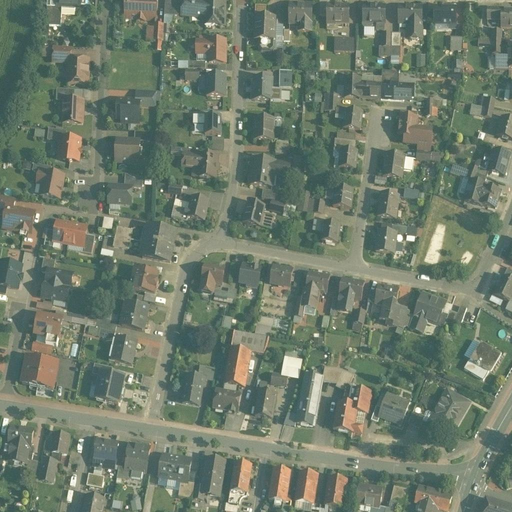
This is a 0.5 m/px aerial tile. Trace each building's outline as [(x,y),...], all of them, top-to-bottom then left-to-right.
[(126,0),(126,9),(128,9),(128,18),(125,18),(125,19),(136,20),(136,21),(145,22),(145,20),(155,21),(155,19),(153,19),(154,0),(126,0)] [(179,0),(164,0),(164,16),(178,17),(179,0)] [(200,1),(190,0),(190,1),(184,0),(182,15),(184,17),(190,18),(191,17),(199,18),(200,17),(203,18),(204,3),(200,2),(200,1)] [(215,1),(211,1),(210,2),(204,2),(204,3),(203,18),(203,26),(205,28),(212,28),(214,26),(223,27),(224,3),(216,2),(215,1)] [(312,6),(290,6),(289,25),(298,26),(298,34),(312,35),(312,6)] [(349,7),(327,7),(327,25),(349,25),(349,7)] [(384,8),(363,7),(363,24),(378,24),(377,32),(384,32),(384,8)] [(61,9),(46,8),(45,27),(60,28),(61,9)] [(421,8),(399,8),(399,25),(411,25),(421,25),(421,8)] [(456,9),(434,8),(433,26),(447,26),(448,27),(455,27),(456,9)] [(501,9),(487,9),(487,20),(496,20),(496,17),(500,17),(500,11),(501,11),(501,9)] [(511,11),(501,11),(500,11),(500,17),(500,28),(511,28),(511,11)] [(275,18),(257,18),(257,33),(256,33),(255,41),(259,41),(273,42),(274,42),(275,18)] [(421,25),(411,25),(411,28),(409,30),(407,30),(407,40),(409,40),(411,42),(417,42),(419,40),(421,40),(421,25)] [(163,26),(154,26),(153,42),(162,42),(163,26)] [(45,27),(44,27),(44,35),(63,37),(63,28),(60,28),(45,27)] [(501,31),(489,30),(489,40),(492,40),(501,40),(501,31)] [(400,35),(389,34),(389,48),(391,49),(391,58),(400,58),(400,35)] [(354,38),(334,37),(334,51),(353,51),(354,38)] [(462,39),(449,38),(449,51),(462,52),(462,39)] [(501,40),(492,40),(491,55),(500,55),(501,40)] [(273,42),(259,41),(259,50),(262,52),(270,53),(273,50),(273,42)] [(225,42),(209,42),(209,43),(197,43),(196,55),(208,55),(208,64),(224,64),(225,42)] [(511,46),(508,47),(508,60),(495,60),(495,71),(509,72),(509,70),(511,69),(511,46)] [(389,48),(382,48),(379,48),(379,58),(391,58),(391,49),(389,48)] [(71,49),(53,49),(53,63),(67,64),(68,60),(71,61),(71,49)] [(71,61),(68,60),(67,64),(66,85),(88,86),(89,61),(71,61)] [(464,73),(464,62),(454,62),(454,72),(464,73)] [(177,70),(166,71),(166,80),(177,80),(177,70)] [(199,72),(185,72),(185,82),(199,82),(199,72)] [(381,73),(381,79),(380,101),(410,103),(410,99),(413,99),(413,86),(398,86),(399,73),(381,73)] [(225,77),(207,76),(206,98),(224,99),(224,87),(225,87),(225,77)] [(290,79),(279,78),(279,89),(290,89),(290,79)] [(344,100),(380,101),(381,79),(374,79),(374,85),(361,84),(361,81),(345,81),(344,100)] [(271,80),(254,80),(253,94),(251,94),(251,101),(253,101),(253,102),(285,103),(285,91),(271,91),(271,80)] [(74,91),(56,90),(56,102),(63,102),(64,101),(74,102),(74,91)] [(136,102),(118,101),(117,118),(118,118),(118,117),(122,117),(122,124),(131,124),(131,120),(139,121),(139,106),(148,107),(148,104),(154,104),(154,102),(154,93),(136,92),(136,102)] [(495,101),(487,99),(485,109),(493,111),(495,101)] [(74,102),(64,101),(63,102),(62,124),(82,125),(83,102),(74,102)] [(442,101),(433,101),(432,109),(441,110),(442,101)] [(481,108),(471,107),(469,115),(483,118),(485,109),(481,108)] [(493,111),(485,109),(483,118),(483,119),(491,120),(493,111)] [(362,113),(346,111),(343,130),(359,132),(362,113)] [(221,118),(205,117),(205,136),(220,136),(221,118)] [(400,118),(399,118),(398,137),(404,138),(415,139),(416,130),(417,119),(411,119),(400,118)] [(511,121),(502,118),(496,137),(511,142),(511,121)] [(273,120),(255,119),(255,141),(272,142),(272,129),(281,129),(281,120),(273,120)] [(66,132),(48,130),(47,141),(60,143),(60,139),(65,140),(66,132)] [(424,131),(416,130),(415,139),(404,138),(404,145),(430,148),(431,135),(430,133),(425,132),(424,131)] [(152,133),(134,132),(134,142),(140,142),(152,143),(152,133)] [(213,151),(225,151),(225,138),(213,138),(213,151)] [(65,140),(60,139),(60,143),(58,161),(67,162),(69,165),(72,162),(78,163),(79,155),(82,153),(80,150),(81,142),(65,140)] [(134,142),(116,141),(115,163),(139,165),(140,142),(134,142)] [(355,144),(335,141),(334,151),(341,152),(340,161),(339,170),(355,172),(357,152),(354,152),(355,144)] [(288,143),(276,142),(275,155),(287,156),(288,143)] [(195,151),(181,150),(181,159),(183,159),(194,160),(195,160),(195,159),(195,157),(195,151)] [(341,152),(334,151),(333,158),(335,160),(335,161),(340,161),(341,152)] [(509,156),(493,151),(487,173),(488,173),(503,178),(509,156)] [(431,155),(416,153),(415,161),(430,163),(431,155)] [(404,158),(396,157),(396,156),(386,155),(383,178),(401,180),(404,158)] [(440,156),(431,155),(430,163),(439,164),(440,159),(443,160),(444,156),(440,155),(440,156)] [(218,158),(200,156),(200,157),(195,157),(195,159),(195,160),(194,160),(183,159),(182,168),(194,169),(193,178),(200,179),(200,181),(207,182),(207,180),(216,180),(218,158)] [(274,163),(252,161),(250,177),(249,177),(248,178),(247,182),(249,184),(249,186),(262,188),(271,189),(272,177),(287,178),(289,165),(274,164),(274,163)] [(51,168),(33,165),(32,172),(39,174),(39,173),(50,175),(51,168)] [(478,169),(472,167),(469,174),(475,175),(478,169)] [(487,173),(478,169),(475,175),(486,179),(488,173),(487,173)] [(319,171),(312,170),(312,172),(310,171),(310,178),(318,179),(319,171)] [(335,173),(319,171),(318,179),(334,181),(335,173)] [(50,175),(39,173),(39,174),(37,184),(42,185),(40,196),(60,200),(64,177),(50,175)] [(475,175),(469,174),(467,180),(470,181),(473,182),(475,175)] [(142,178),(125,175),(124,188),(131,188),(131,189),(142,190),(142,178)] [(486,179),(475,175),(473,182),(484,185),(486,179)] [(473,182),(470,181),(464,202),(480,207),(481,206),(480,206),(485,187),(486,188),(487,186),(484,185),(473,182)] [(182,189),(169,186),(168,194),(181,196),(182,189)] [(124,188),(109,187),(108,205),(130,206),(131,189),(131,188),(124,188)] [(486,188),(485,187),(480,206),(481,206),(495,210),(500,192),(486,188)] [(335,190),(326,189),(325,200),(334,201),(335,190)] [(352,191),(335,189),(335,190),(334,201),(333,208),(350,211),(352,191)] [(275,193),(262,191),(261,200),(274,202),(275,193)] [(418,193),(404,191),(403,199),(417,201),(418,193)] [(398,197),(381,194),(377,218),(395,221),(398,197)] [(15,200),(0,197),(0,211),(6,213),(7,207),(14,209),(15,200)] [(209,202),(192,198),(189,212),(174,208),(171,219),(187,223),(188,219),(204,223),(209,202)] [(285,205),(271,202),(269,211),(283,214),(285,205)] [(324,204),(316,202),(314,215),(322,216),(324,204)] [(264,208),(247,204),(244,216),(243,216),(242,224),(271,231),(273,219),(262,216),(264,208)] [(14,209),(7,207),(6,213),(3,229),(5,230),(6,231),(11,232),(13,231),(31,234),(35,214),(20,211),(19,209),(14,209)] [(322,216),(314,215),(313,222),(315,223),(315,222),(324,224),(325,217),(322,216)] [(112,221),(104,220),(102,229),(111,230),(112,221)] [(324,224),(315,222),(315,223),(314,233),(322,234),(321,243),(337,245),(340,226),(324,224)] [(72,226),(57,223),(55,232),(53,243),(54,243),(68,245),(72,226)] [(87,229),(72,226),(68,245),(82,248),(83,248),(86,236),(87,229)] [(407,229),(392,227),(391,234),(396,234),(396,235),(406,236),(407,229)] [(132,231),(117,228),(112,248),(128,251),(132,231)] [(175,234),(148,229),(142,259),(170,264),(175,234)] [(55,232),(47,231),(44,247),(53,249),(54,243),(53,243),(55,232)] [(391,234),(378,232),(376,253),(393,256),(394,254),(395,244),(396,235),(396,234),(391,234)] [(95,238),(86,236),(83,248),(82,248),(81,254),(91,256),(95,238)] [(403,245),(395,244),(394,254),(402,255),(403,245)] [(55,262),(43,260),(41,273),(47,274),(48,271),(53,272),(55,262)] [(21,269),(2,266),(0,276),(0,287),(6,289),(17,291),(21,269)] [(224,270),(205,266),(202,282),(200,292),(202,295),(212,296),(214,284),(221,285),(224,270)] [(260,270),(243,267),(240,285),(247,286),(246,288),(257,290),(257,288),(260,270)] [(293,272),(273,268),(270,285),(290,289),(293,272)] [(158,275),(135,270),(132,283),(136,283),(134,292),(154,296),(155,291),(156,291),(157,291),(158,283),(157,283),(158,275)] [(53,272),(48,271),(47,274),(45,284),(44,284),(70,289),(73,276),(53,272)] [(329,279),(308,275),(306,291),(305,291),(317,294),(326,295),(329,279)] [(511,282),(503,278),(498,288),(497,288),(493,297),(509,304),(510,304),(511,299),(511,282)] [(364,285),(342,281),(339,298),(353,301),(361,302),(364,285)] [(70,289),(44,284),(42,298),(67,303),(69,289),(70,290),(70,289)] [(398,292),(378,288),(375,304),(383,306),(380,321),(389,323),(388,328),(390,328),(394,308),(396,308),(398,292)] [(217,291),(215,302),(235,305),(238,291),(229,289),(229,293),(217,291)] [(316,296),(317,294),(305,291),(306,291),(305,291),(303,301),(302,308),(305,309),(316,310),(318,298),(316,296)] [(433,300),(422,296),(414,318),(415,318),(410,331),(421,335),(426,322),(437,327),(438,327),(442,314),(446,304),(445,304),(445,305),(433,301),(433,300)] [(353,301),(339,298),(339,300),(337,312),(337,313),(338,311),(348,312),(348,311),(351,311),(353,301)] [(339,300),(333,299),(330,315),(330,316),(337,317),(337,313),(337,312),(339,300)] [(303,301),(297,300),(294,318),(303,319),(305,309),(302,308),(303,301)] [(216,306),(209,304),(206,320),(212,322),(216,306)] [(149,310),(126,305),(123,320),(124,320),(122,329),(142,333),(145,321),(146,321),(149,310)] [(457,315),(455,322),(461,324),(467,310),(460,307),(457,315)] [(396,308),(394,308),(390,328),(397,329),(398,329),(402,310),(402,309),(396,308)] [(407,311),(402,310),(398,329),(404,330),(410,314),(407,313),(406,312),(407,311)] [(365,313),(356,311),(354,324),(362,326),(365,313)] [(457,315),(449,312),(448,316),(444,327),(452,330),(455,322),(457,315)] [(72,316),(56,313),(55,320),(62,321),(62,323),(71,324),(72,316)] [(448,316),(442,314),(438,327),(443,329),(444,327),(448,316)] [(55,320),(38,317),(35,336),(59,340),(62,323),(62,321),(55,320)] [(117,324),(97,320),(95,329),(99,330),(115,333),(117,324)] [(115,333),(99,330),(98,338),(113,341),(115,333)] [(269,339),(234,333),(231,350),(250,354),(263,356),(269,339)] [(136,344),(117,340),(113,355),(116,355),(115,364),(132,368),(134,358),(133,358),(136,344)] [(34,344),(33,352),(52,355),(53,346),(34,344)] [(501,357),(481,345),(470,362),(469,361),(464,371),(483,382),(488,373),(490,375),(501,357)] [(250,354),(231,350),(224,386),(244,389),(250,354)] [(42,362),(27,359),(22,385),(30,387),(32,385),(37,386),(37,388),(38,388),(38,386),(43,387),(45,389),(53,391),(58,365),(47,363),(47,362),(43,362),(43,361),(42,361),(42,362)] [(112,369),(94,366),(92,376),(100,377),(101,374),(111,376),(112,369)] [(215,370),(201,368),(199,379),(199,380),(204,381),(213,382),(215,370)] [(343,371),(324,368),(323,378),(322,383),(336,385),(343,371)] [(353,376),(343,371),(336,385),(335,388),(346,393),(353,376)] [(111,376),(101,374),(100,377),(95,400),(118,405),(124,379),(111,376)] [(288,379),(272,376),(271,385),(287,388),(288,379)] [(199,379),(186,377),(185,383),(203,386),(204,381),(199,380),(199,379)] [(203,386),(185,383),(185,385),(184,385),(183,391),(184,391),(182,405),(199,408),(203,386)] [(321,389),(302,385),(295,424),(314,428),(321,389)] [(371,394),(350,390),(348,396),(347,396),(345,405),(357,407),(356,415),(359,416),(361,415),(362,414),(367,415),(369,404),(370,403),(371,397),(370,396),(371,394)] [(231,393),(228,392),(228,393),(221,392),(220,399),(216,402),(214,402),(213,410),(234,414),(236,407),(238,407),(240,397),(239,395),(232,394),(231,393)] [(276,395),(259,392),(254,417),(271,420),(276,395)] [(469,405),(447,392),(432,416),(429,422),(451,435),(469,405)] [(409,405),(386,397),(381,410),(378,418),(379,418),(401,426),(409,405)] [(345,405),(338,403),(333,431),(351,434),(350,440),(360,442),(363,427),(354,425),(356,415),(357,407),(345,405)] [(376,408),(371,421),(377,424),(379,418),(378,418),(381,410),(376,408)] [(428,413),(426,414),(423,418),(424,418),(422,422),(425,424),(429,422),(432,416),(428,413)] [(423,418),(412,414),(408,425),(420,430),(422,422),(424,418),(423,418)] [(34,432),(11,428),(8,446),(14,447),(12,460),(14,463),(23,465),(26,463),(26,461),(28,462),(32,462),(34,450),(31,449),(34,432)] [(52,444),(46,443),(43,462),(44,462),(44,465),(40,482),(52,484),(54,475),(52,474),(54,461),(60,462),(61,456),(67,457),(69,437),(53,435),(54,435),(52,444)] [(117,445),(97,442),(94,459),(95,460),(114,463),(115,463),(117,445)] [(150,450),(129,447),(125,469),(125,472),(132,473),(143,475),(146,475),(150,450)] [(191,462),(171,458),(162,457),(158,480),(168,482),(168,481),(180,482),(180,484),(187,485),(187,484),(191,462)] [(114,463),(95,460),(94,467),(113,471),(114,463)] [(225,463),(208,460),(202,488),(205,489),(204,497),(218,499),(225,463)] [(38,463),(32,462),(28,462),(25,479),(35,481),(38,464),(38,463)] [(44,465),(38,464),(35,481),(40,482),(44,465)] [(252,467),(235,464),(229,496),(239,498),(246,499),(252,467)] [(125,469),(119,468),(116,479),(130,481),(132,473),(125,472),(125,469)] [(290,473),(273,470),(269,501),(278,503),(285,504),(290,473)] [(143,475),(132,473),(130,481),(140,482),(142,481),(143,475)] [(317,477),(300,474),(296,503),(313,505),(317,477)] [(104,479),(89,476),(86,487),(102,490),(104,479)] [(346,481),(329,479),(325,507),(342,510),(346,481)] [(194,485),(187,484),(187,485),(180,484),(178,499),(191,501),(194,485)] [(382,490),(359,486),(355,510),(366,511),(378,511),(379,508),(382,490)] [(202,488),(195,487),(193,501),(203,502),(204,497),(205,489),(202,488)] [(394,488),(388,510),(386,509),(384,511),(396,511),(398,504),(405,506),(408,491),(394,488)] [(448,511),(452,497),(419,488),(414,505),(423,507),(439,511),(448,511)] [(239,498),(229,496),(228,506),(239,507),(240,500),(238,500),(239,498)] [(101,511),(104,501),(86,497),(83,511),(101,511)] [(133,511),(142,511),(141,500),(132,501),(133,511)] [(511,511),(511,509),(486,501),(481,511),(511,511)]
